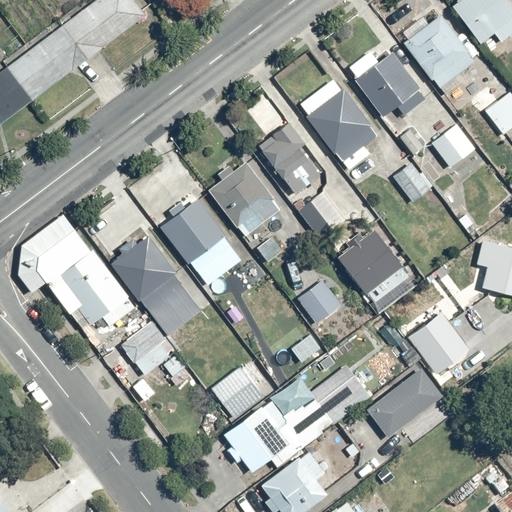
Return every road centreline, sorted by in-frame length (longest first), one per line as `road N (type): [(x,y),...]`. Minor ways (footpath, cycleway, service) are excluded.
road 1 (secondary): [(0,225),(296,0)]
road 2 (residential): [(153,511),(0,311)]
